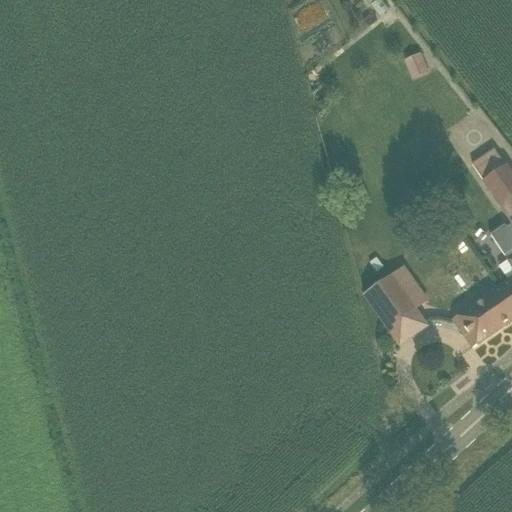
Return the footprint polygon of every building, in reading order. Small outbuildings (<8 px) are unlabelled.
[(412,80),(429,73),(421,53),(404,60),(412,80)] [(511,175),(506,167),(495,151),(472,166),(483,183),(511,225),(511,175)] [(511,284),(511,225),(511,224),(506,228),(504,226),(490,236),(505,257),(507,256),(510,260),(508,262),(511,268),(511,279),(510,281),(511,284)] [(428,329),(415,311),(391,277),(364,297),(388,331),(400,348),(428,329)] [(452,321),(472,349),(511,322),(511,284),(510,281),(452,321)]
